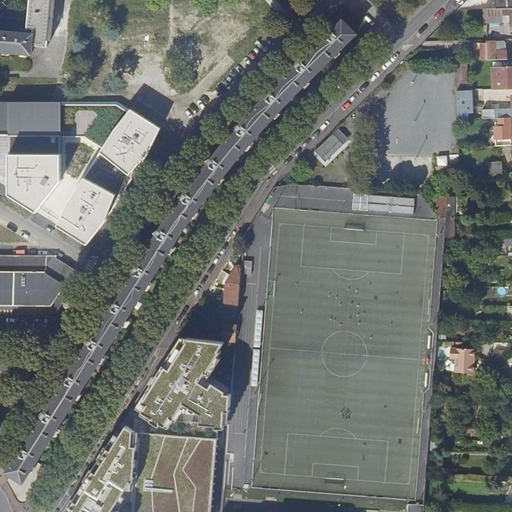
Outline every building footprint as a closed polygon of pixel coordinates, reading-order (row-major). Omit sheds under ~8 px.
[(32,0),(30,28),(33,28),(32,34),(30,34),(0,30),(0,50),(30,54),(31,45),(47,46),(48,40),(51,0),(32,0)] [(240,0),(239,0),(182,58),(212,87),(270,29),(240,0)] [(507,8),(510,8),(511,8),(511,0),(495,0),(496,9),(504,8),(507,8)] [(164,8),(118,9),(120,40),(165,38),(164,8)] [(496,9),(485,9),(486,22),(504,21),(504,13),(504,8),(496,9)] [(169,215),(184,227),(199,207),(218,181),(247,147),(270,120),(291,97),(307,81),(356,34),(342,20),(331,31),(331,30),(325,32),(326,36),(300,61),(300,60),(294,63),(295,66),(270,92),(263,94),(265,98),(241,124),(240,123),(234,127),(236,130),(224,144),(214,156),(207,160),(208,163),(187,191),(180,195),(182,198),(169,215)] [(482,60),(506,59),(506,51),(505,43),(504,41),(486,42),(486,43),(474,43),(474,52),(479,52),(482,52),(482,60)] [(466,61),(455,61),(457,91),(467,90),(466,61)] [(511,88),(511,65),(493,67),(494,89),(511,88)] [(467,90),(457,91),(458,120),(467,119),(466,107),(471,107),(471,90),(467,90)] [(482,119),(511,117),(511,94),(511,95),(511,96),(508,96),(508,102),(511,101),(511,108),(481,110),(482,119)] [(0,98),(0,133),(11,133),(11,168),(11,192),(39,212),(63,179),(64,135),(87,136),(107,148),(60,224),(91,243),(165,123),(133,104),(64,104),(64,99),(0,98)] [(511,146),(511,145),(511,134),(510,135),(510,122),(503,122),(503,126),(494,126),(495,146),(511,146)] [(314,153),(327,165),(352,139),(339,127),(314,153)] [(0,133),(0,167),(11,168),(11,133),(0,133)] [(490,174),(503,173),(502,162),(489,163),(490,174)] [(438,177),(451,176),(450,166),(437,166),(438,177)] [(355,193),(354,210),(416,212),(416,196),(355,193)] [(445,197),(437,197),(436,210),(439,214),(440,217),(446,217),(453,217),(453,212),(445,212),(445,197)] [(23,483),(184,227),(169,215),(161,228),(160,228),(154,232),(156,235),(137,265),(136,265),(131,269),(133,272),(115,301),(113,301),(108,305),(110,308),(92,337),(89,338),(85,341),(87,344),(68,374),(63,378),(64,381),(46,411),(44,410),(39,414),(41,417),(22,447),(21,447),(16,451),(18,454),(7,472),(23,483)] [(446,217),(446,219),(444,237),(444,238),(452,237),(453,217),(446,217)] [(75,270),(56,257),(0,256),(0,304),(52,305),(64,285),(65,285),(75,270)] [(241,275),(241,266),(237,266),(226,282),(226,284),(240,285),(241,275)] [(79,272),(75,270),(65,285),(64,285),(52,305),(0,304),(0,311),(55,313),(79,272)] [(250,276),(241,275),(240,285),(238,305),(237,324),(235,343),(231,400),(240,401),(250,276)] [(240,285),(226,284),(224,303),(238,305),(240,285)] [(226,342),(235,343),(237,324),(223,323),(222,334),(227,335),(226,342)] [(223,345),(177,339),(61,511),(130,511),(140,430),(218,438),(225,384),(203,371),(223,345)] [(473,373),(474,349),(450,347),(449,357),(455,358),(454,372),(473,373)] [(494,351),(493,375),(493,379),(503,379),(504,351),(494,351)] [(140,430),(130,511),(210,511),(218,438),(140,430)] [(407,511),(423,511),(424,504),(408,503),(407,511)]
